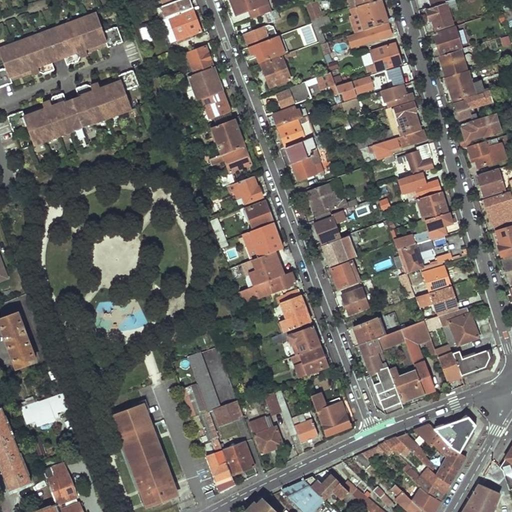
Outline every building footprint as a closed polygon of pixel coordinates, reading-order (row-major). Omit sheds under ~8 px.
[(128,0),(134,17),(139,15),(133,0),(128,0)] [(194,9),(190,0),(179,0),(160,7),(156,9),(159,14),(165,12),(167,19),(194,9)] [(264,14),(272,11),(267,0),(228,0),(235,16),(248,12),(251,19),(264,14)] [(374,0),(345,0),(348,8),(374,0)] [(363,30),(386,22),(379,0),(374,0),(348,8),(350,18),(348,20),(351,28),(354,29),(362,26),(363,30)] [(431,20),(434,31),(453,25),(450,16),(453,15),(450,6),(458,3),(458,2),(463,1),(462,0),(452,0),(445,2),(446,4),(426,10),(429,20),(431,20)] [(313,20),(321,17),(316,1),(307,4),(313,20)] [(202,32),(194,9),(167,19),(163,20),(171,44),(202,32)] [(272,11),(264,14),(268,24),(281,19),(277,9),(272,11)] [(96,14),(0,49),(0,54),(5,68),(0,70),(0,87),(12,83),(11,80),(31,73),(32,76),(39,73),(43,74),(53,71),(50,63),(65,57),(68,65),(78,62),(80,58),(87,55),(86,52),(106,45),(107,48),(123,42),(117,27),(103,32),(96,14)] [(320,44),(323,42),(317,27),(328,23),(325,15),(321,17),(313,20),(311,20),(320,44)] [(434,33),(441,55),(460,49),(465,48),(464,45),(461,46),(456,30),(466,27),(464,22),(454,26),(455,27),(434,33)] [(360,44),(390,35),(387,24),(356,33),(360,44)] [(269,39),(277,36),(274,26),(268,25),(243,34),(247,44),(268,37),(269,39)] [(148,26),(140,29),(144,43),(153,41),(148,26)] [(259,63),(286,53),(279,35),(277,36),(269,39),(247,47),(251,57),(256,55),(259,63)] [(500,38),(502,47),(511,45),(509,36),(500,38)] [(320,44),(324,55),(330,53),(326,41),(323,42),(320,44)] [(378,71),(401,64),(394,43),(371,51),(378,71)] [(190,76),(214,67),(207,47),(188,54),(193,69),(188,71),(190,76)] [(439,56),(445,77),(467,71),(460,49),(441,55),(439,56)] [(262,64),(270,87),(291,80),(282,56),(262,64)] [(219,81),(214,67),(190,76),(198,100),(202,99),(222,91),(223,91),(219,81)] [(374,81),(396,74),(394,68),(341,85),(336,87),(338,91),(339,95),(341,94),(344,101),(355,97),(354,94),(372,88),(370,79),(374,81)] [(139,86),(133,70),(118,76),(119,79),(99,86),(98,83),(90,86),(87,85),(77,88),(79,96),(65,102),(62,94),(52,97),(50,101),(42,104),(43,107),(24,114),(22,111),(7,117),(13,132),(27,127),(34,146),(132,110),(125,91),(139,86)] [(445,77),(453,101),(474,95),(467,74),(471,73),(470,70),(467,71),(445,77)] [(330,73),(316,78),(321,90),(330,87),(332,93),(338,91),(336,87),(333,80),(330,73)] [(156,77),(159,87),(164,85),(160,75),(156,77)] [(289,91),(277,95),(281,106),(295,101),(296,104),(311,99),(304,82),(288,88),(289,91)] [(397,105),(413,100),(410,93),(404,95),(401,85),(381,92),(384,102),(395,99),(397,105)] [(229,107),(222,91),(202,99),(210,119),(213,118),(216,125),(233,118),(229,107)] [(453,102),(459,122),(472,118),(469,107),(491,101),(488,91),(453,102)] [(392,129),(356,141),(360,150),(420,131),(414,113),(416,112),(413,102),(386,110),(392,129)] [(336,115),(345,112),(342,103),(333,107),(336,115)] [(170,111),(174,123),(182,120),(177,108),(170,111)] [(274,119),(277,127),(300,118),(297,110),(290,112),(288,109),(273,115),(274,119)] [(459,142),(461,149),(467,147),(473,145),(471,139),(474,138),(474,136),(482,133),(483,139),(500,133),(494,114),(460,124),(465,140),(459,142)] [(281,135),(286,147),(315,136),(308,115),(300,118),(277,127),(281,135)] [(221,156),(245,147),(239,132),(234,119),(211,128),(221,156)] [(351,128),(344,130),(348,139),(354,136),(351,128)] [(420,131),(360,150),(362,155),(368,152),(369,154),(375,152),(379,161),(393,156),(391,150),(426,139),(423,130),(420,131)] [(288,154),(292,163),(314,155),(312,152),(317,150),(324,147),(319,135),(315,136),(286,147),(288,154)] [(474,157),(478,169),(505,160),(500,143),(490,147),(488,140),(473,145),(467,147),(471,158),(474,157)] [(409,161),(414,176),(422,173),(433,169),(429,156),(432,155),(428,145),(417,148),(418,152),(407,155),(407,156),(400,158),(401,163),(409,161)] [(252,165),(245,147),(221,156),(209,161),(211,166),(225,161),(229,170),(230,173),(234,172),(252,165)] [(296,175),(299,181),(324,172),(320,163),(322,161),(317,150),(312,152),(314,155),(292,163),(296,175)] [(511,169),(511,165),(502,168),(504,173),(511,170),(511,169)] [(476,176),(483,197),(504,190),(497,169),(476,176)] [(219,189),(238,182),(234,172),(230,173),(229,170),(214,175),(219,189)] [(418,200),(441,192),(437,180),(426,184),(422,173),(414,176),(400,181),(402,186),(404,186),(410,202),(418,200)] [(253,176),(238,182),(241,192),(239,193),(240,195),(242,194),(245,203),(264,196),(261,189),(260,187),(258,188),(253,176)] [(307,193),(317,220),(331,215),(337,213),(349,209),(346,200),(336,204),(328,185),(307,193)] [(494,223),(496,230),(511,224),(511,190),(483,200),(491,224),(494,223)] [(425,220),(448,212),(441,192),(418,200),(425,220)] [(383,211),(392,208),(389,199),(379,202),(383,211)] [(253,231),(273,223),(269,213),(266,202),(245,210),(253,231)] [(395,243),(398,252),(402,251),(417,245),(431,241),(448,235),(445,226),(453,223),(449,212),(448,212),(425,220),(423,221),(427,232),(395,243)] [(316,231),(321,245),(340,238),(334,222),(339,220),(337,213),(331,215),(332,217),(314,224),(316,231)] [(209,221),(218,244),(224,242),(226,241),(217,218),(209,221)] [(279,238),(273,223),(253,231),(242,235),(252,260),(275,252),(283,248),(279,238)] [(497,245),(501,257),(511,253),(511,226),(495,231),(500,244),(497,245)] [(325,253),(330,267),(356,257),(349,237),(323,247),(325,253)] [(420,253),(434,248),(431,241),(417,245),(420,253)] [(452,257),(462,254),(460,241),(449,243),(452,257)] [(417,245),(402,251),(411,273),(425,269),(420,253),(417,245)] [(281,266),(275,252),(252,260),(241,265),(245,276),(248,274),(253,287),(269,281),(284,275),(281,266)] [(511,255),(502,258),(510,284),(511,283),(511,255)] [(334,275),(339,290),(359,283),(351,262),(331,269),(334,275)] [(430,294),(451,287),(444,266),(424,273),(430,294)] [(236,267),(228,270),(232,281),(240,277),(236,267)] [(284,275),(269,281),(273,293),(297,284),(292,272),(284,275)] [(411,281),(413,293),(419,292),(417,280),(411,281)] [(244,304),(273,293),(269,281),(253,287),(240,292),(243,301),(244,304)] [(430,294),(437,315),(458,308),(451,287),(430,294)] [(280,303),(301,295),(298,289),(287,293),(287,294),(276,298),(278,304),(280,303)] [(345,303),(349,316),(369,309),(362,289),(342,296),(345,303)] [(306,309),(301,295),(280,303),(287,320),(277,324),(281,334),(286,332),(299,326),(311,322),(306,309)] [(425,323),(431,321),(422,297),(416,299),(425,323)] [(441,322),(449,346),(450,347),(457,345),(457,346),(479,338),(469,312),(468,309),(439,318),(441,322)] [(0,319),(0,328),(15,369),(34,362),(16,313),(0,319)] [(425,323),(429,333),(435,330),(433,325),(441,322),(439,318),(431,321),(425,323)] [(377,339),(380,338),(374,320),(353,328),(359,345),(377,339)] [(300,331),(312,326),(311,322),(299,326),(300,331)] [(414,364),(423,361),(418,345),(426,342),(431,356),(437,354),(435,351),(429,333),(425,323),(402,331),(414,364)] [(312,326),(300,331),(287,336),(288,338),(295,356),(300,354),(320,347),(316,335),(312,326)] [(388,368),(401,402),(413,398),(424,394),(417,374),(416,370),(414,364),(402,331),(380,338),(377,339),(381,350),(402,342),(404,348),(399,350),(408,376),(397,380),(395,377),(397,377),(392,365),(387,367),(388,368)] [(287,336),(286,332),(281,334),(271,338),(273,344),(288,338),(287,336)] [(370,374),(380,370),(373,352),(381,350),(377,339),(359,345),(370,374)] [(437,354),(447,381),(455,378),(461,376),(453,355),(450,347),(449,346),(435,351),(437,354)] [(325,359),(320,347),(300,354),(308,374),(328,366),(325,359)] [(453,355),(461,376),(461,377),(483,369),(486,368),(490,359),(487,351),(462,360),(459,352),(453,355)] [(207,412),(212,410),(220,407),(201,353),(188,357),(207,412)] [(423,361),(414,364),(416,370),(417,374),(424,394),(434,390),(423,361)] [(370,374),(385,415),(393,412),(403,409),(401,402),(388,368),(381,371),(380,370),(370,374)] [(300,443),(318,436),(308,410),(291,417),(280,390),(273,392),(277,402),(281,413),(290,435),(296,433),(300,443)] [(26,422),(67,406),(62,392),(26,407),(25,406),(20,408),(26,422)] [(318,412),(326,434),(350,426),(340,398),(324,404),(321,394),(311,398),(317,413),(318,412)] [(22,399),(25,406),(33,403),(30,396),(22,399)] [(238,401),(220,407),(212,410),(217,426),(243,417),(238,401)] [(281,413),(277,402),(269,405),(273,416),(281,413)] [(111,417),(145,505),(152,503),(152,504),(173,496),(170,486),(169,483),(172,482),(142,405),(111,417)] [(0,466),(11,492),(31,483),(0,408),(0,466)] [(196,433),(213,428),(207,412),(191,417),(196,433)] [(269,415),(249,422),(254,434),(261,456),(284,448),(276,426),(273,427),(269,415)] [(454,447),(461,453),(468,439),(476,426),(466,417),(434,430),(454,447)] [(436,443),(449,456),(454,447),(434,430),(429,425),(416,431),(434,445),(436,443)] [(214,454),(222,451),(213,428),(196,433),(218,489),(219,493),(226,490),(235,486),(232,476),(227,464),(219,467),(214,454)] [(413,454),(432,469),(435,465),(423,454),(425,452),(406,435),(401,437),(397,438),(413,454)] [(33,439),(39,453),(44,450),(39,437),(33,439)] [(411,456),(413,454),(397,438),(390,442),(384,444),(394,453),(399,457),(406,452),(411,456)] [(246,471),(255,468),(246,442),(222,451),(227,464),(232,476),(246,471)] [(391,456),(394,453),(384,444),(377,447),(387,457),(391,460),(393,458),(391,456)] [(383,459),(387,457),(377,447),(372,450),(383,459)] [(461,453),(454,447),(449,456),(438,474),(450,485),(457,472),(466,457),(461,453)] [(511,452),(503,468),(504,468),(505,469),(506,472),(511,470),(511,452)] [(366,459),(362,454),(354,458),(365,469),(371,464),(366,459)] [(57,508),(77,500),(64,464),(43,471),(56,505),(57,508)] [(420,484),(441,501),(442,498),(445,494),(424,477),(421,480),(408,468),(405,471),(420,484)] [(432,469),(424,477),(445,494),(447,490),(450,485),(438,474),(432,469)] [(360,511),(362,511),(365,508),(343,487),(338,482),(332,476),(320,487),(316,483),(311,478),(303,482),(314,492),(323,500),(333,491),(353,511),(360,511)] [(302,501),(314,492),(303,482),(293,487),(283,491),(301,509),(306,505),(302,501)] [(369,511),(382,511),(360,493),(348,482),(343,487),(365,508),(368,511),(369,511)] [(402,493),(422,511),(434,511),(435,510),(441,501),(420,484),(415,489),(420,494),(414,500),(405,491),(402,493)] [(492,511),(500,494),(478,485),(465,507),(462,511),(492,511)] [(373,492),(389,506),(391,504),(385,496),(386,495),(378,487),(373,492)] [(422,511),(402,493),(396,487),(392,490),(398,496),(395,500),(407,511),(422,511)] [(213,491),(205,494),(207,499),(215,495),(213,491)] [(57,508),(58,511),(82,511),(77,500),(57,508)] [(253,506),(247,511),(276,511),(263,500),(258,506),(256,504),(253,506)]
